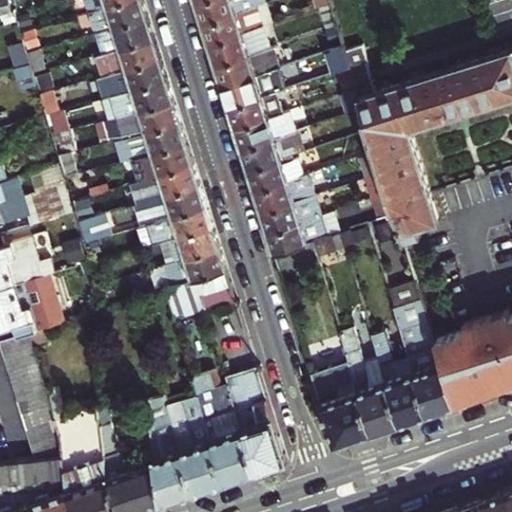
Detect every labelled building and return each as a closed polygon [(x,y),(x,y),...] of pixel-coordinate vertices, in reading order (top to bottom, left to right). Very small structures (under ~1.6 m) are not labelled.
[(142,0),(115,0),(91,7),(97,28),(147,13),(142,0)] [(195,0),(201,21),(259,3),(268,0),(267,0),(195,0)] [(268,0),(259,3),(265,24),(274,21),(268,0)] [(201,21),(208,42),(252,28),(265,24),(259,3),(201,21)] [(147,13),(97,28),(104,50),(153,34),(147,13)] [(208,42),(215,63),(248,53),(244,38),(254,35),(252,28),(208,42)] [(104,73),(160,56),(153,34),(104,50),(97,52),(104,73)] [(259,49),(254,35),(244,38),(248,53),(259,49)] [(28,49),(25,41),(12,45),(18,66),(32,62),(28,49)] [(46,67),(39,46),(28,49),(32,62),(34,71),(46,67)] [(259,49),(248,53),(253,68),(263,64),(259,49)] [(215,63),(221,84),(265,70),(263,64),(253,68),(248,53),(215,63)] [(105,95),(166,77),(160,56),(104,73),(99,74),(105,95)] [(34,71),(32,62),(18,66),(24,85),(38,81),(34,71)] [(221,84),(227,104),(261,94),(257,81),(267,78),(265,70),(221,84)] [(365,109),(370,127),(418,287),(435,282),(432,272),(451,266),(423,174),(511,146),(511,84),(387,122),(379,95),(381,95),(375,76),(356,82),(358,87),(365,109)] [(117,114),(129,110),(173,97),(166,77),(105,95),(103,96),(109,116),(117,114)] [(271,91),(267,78),(257,81),(261,94),(271,91)] [(59,109),(53,88),(41,92),(47,112),(59,109)] [(276,107),(271,91),(261,94),(266,110),(276,107)] [(227,104),(234,125),(278,112),(276,107),(266,110),(261,94),(227,104)] [(140,113),(145,129),(179,118),(173,97),(129,110),(131,116),(140,113)] [(129,110),(117,114),(124,135),(145,129),(140,113),(131,116),(129,110)] [(234,125),(241,147),(274,137),(270,121),(279,119),(278,112),(234,125)] [(179,118),(145,129),(149,143),(139,146),(142,152),(186,139),(179,118)] [(284,134),(279,119),(270,121),(274,137),(284,134)] [(71,144),(67,129),(53,133),(57,148),(71,144)] [(145,129),(124,135),(130,156),(142,152),(139,146),(149,143),(145,129)] [(289,148),(284,134),(274,137),(279,152),(289,148)] [(274,137),(241,147),(247,167),(291,154),(289,148),(279,152),(274,137)] [(186,139),(142,152),(144,158),(154,155),(158,170),(192,160),(186,139)] [(76,173),(70,152),(59,155),(61,160),(65,176),(76,173)] [(291,154),(247,167),(253,189),(287,178),(283,163),(293,160),(291,154)] [(154,155),(144,158),(149,173),(158,170),(154,155)] [(153,187),(155,194),(199,181),(192,160),(158,170),(163,185),(153,187)] [(297,175),(293,160),(283,163),(287,178),(297,175)] [(6,176),(0,177),(0,219),(26,212),(29,221),(70,208),(56,161),(6,176)] [(158,170),(149,173),(153,187),(163,185),(158,170)] [(302,191),(297,175),(287,178),(292,194),(302,191)] [(287,178),(253,189),(260,209),(303,196),(302,191),(292,194),(287,178)] [(166,197),(171,212),(205,201),(199,181),(155,194),(157,200),(166,197)] [(116,196),(119,206),(130,202),(127,193),(116,196)] [(303,196),(260,209),(266,230),(300,219),(295,205),(305,202),(303,196)] [(166,197),(157,200),(162,215),(171,212),(166,197)] [(205,201),(171,212),(176,227),(167,229),(169,236),(212,223),(205,201)] [(310,216),(305,202),(295,205),(300,219),(310,216)] [(85,238),(112,231),(107,210),(80,217),(85,238)] [(176,227),(171,212),(162,215),(167,229),(176,227)] [(315,233),(310,216),(300,219),(305,237),(315,233)] [(300,219),(266,230),(273,252),(311,240),(316,238),(315,233),(305,237),(300,219)] [(0,242),(0,284),(44,271),(29,221),(0,230),(0,233),(3,242),(0,242)] [(212,223),(169,236),(170,241),(180,239),(184,254),(218,243),(212,223)] [(180,239),(170,241),(175,257),(184,254),(180,239)] [(311,240),(273,252),(279,272),(317,261),(311,240)] [(218,243),(184,254),(191,275),(196,274),(225,264),(218,243)] [(191,275),(184,254),(175,257),(181,278),(191,275)] [(206,307),(235,298),(225,264),(196,274),(206,307)] [(28,328),(59,318),(44,271),(0,284),(0,326),(26,319),(28,328)] [(420,293),(391,301),(406,352),(410,367),(423,409),(453,399),(420,293)] [(396,418),(383,375),(369,381),(362,359),(351,325),(338,329),(351,370),(355,384),(369,428),(396,418)] [(423,409),(410,367),(397,371),(393,357),(384,328),(370,333),(376,354),(383,375),(396,418),(423,409)] [(0,336),(0,342),(3,352),(26,345),(21,330),(0,336)] [(3,352),(8,367),(30,360),(26,345),(3,352)] [(410,367),(406,352),(393,357),(397,371),(410,367)] [(383,375),(376,354),(362,359),(369,381),(383,375)] [(30,360),(8,367),(14,383),(35,376),(30,360)] [(227,375),(256,467),(285,457),(255,360),(226,370),(227,375)] [(198,391),(211,435),(224,477),(256,467),(227,375),(214,378),(208,361),(191,366),(198,391)] [(369,428),(355,384),(330,392),(326,378),(320,361),(308,364),(332,440),(369,428)] [(351,370),(326,378),(330,392),(355,384),(351,370)] [(39,389),(35,376),(14,383),(18,396),(39,389)] [(18,396),(22,410),(43,403),(39,389),(18,396)] [(144,394),(150,430),(163,427),(157,391),(144,394)] [(198,391),(184,396),(197,440),(211,435),(198,391)] [(224,477),(211,435),(197,440),(184,396),(167,401),(174,424),(180,445),(193,488),(224,477)] [(22,410),(27,425),(48,418),(43,403),(22,410)] [(48,418),(27,425),(32,439),(52,432),(48,418)] [(114,418),(101,421),(105,452),(109,477),(120,511),(122,511),(161,499),(154,457),(128,464),(114,418)] [(174,424),(163,427),(150,430),(153,453),(180,445),(174,424)] [(52,432),(32,439),(37,453),(56,447),(54,439),(52,432)] [(120,511),(109,477),(105,452),(80,460),(71,434),(54,439),(56,447),(75,511),(120,511)] [(154,457),(161,499),(193,488),(180,445),(153,453),(154,457)] [(75,511),(56,447),(37,453),(18,456),(34,511),(75,511)] [(34,511),(18,456),(0,458),(0,511),(34,511)] [(511,511),(511,492),(503,496),(509,511),(511,511)] [(485,502),(488,511),(509,511),(503,496),(485,502)] [(488,511),(485,502),(460,510),(460,511),(488,511)]
